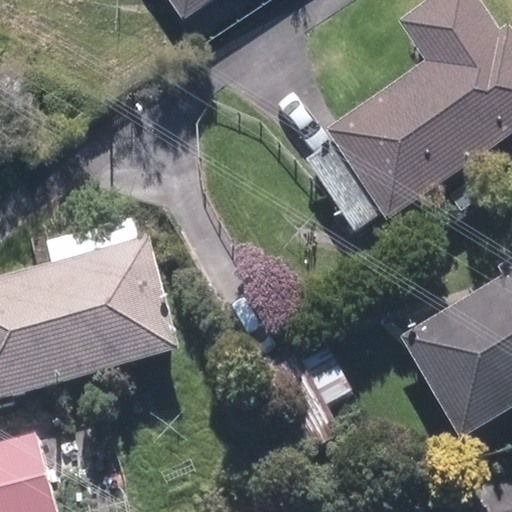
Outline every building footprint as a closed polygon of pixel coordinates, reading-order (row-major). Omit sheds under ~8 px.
[(180,0),(190,14),(210,0),(180,0)] [(332,130),(394,220),(511,138),(511,35),(509,31),(504,34),(480,0),(446,0),(413,23),(437,58),(332,130)] [(0,282),(0,400),(182,351),(153,242),(0,282)] [(511,279),(408,341),(466,438),(511,410),(511,264),(508,267),(511,273),(511,279)] [(308,366),(300,354),(261,379),(313,461),(351,437),(333,408),(358,393),(332,351),(308,366)] [(0,445),(0,511),(59,511),(39,435),(0,445)]
